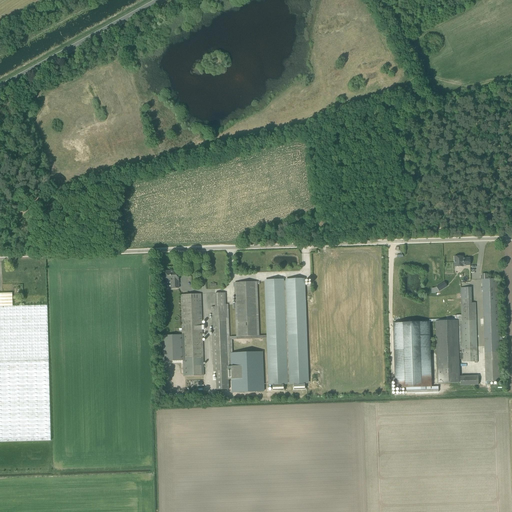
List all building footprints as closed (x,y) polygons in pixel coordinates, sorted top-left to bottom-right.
[(463,267),(463,266),(470,265),(470,258),(463,258),(463,256),(454,257),(455,267),(463,267)] [(433,384),(429,263),(421,263),(421,257),(401,258),(401,264),(393,264),(397,385),(433,384)] [(166,279),(166,280),(171,280),(172,288),(178,288),(178,270),(173,270),(173,271),(165,272),(166,276),(165,276),(165,278),(166,279)] [(485,382),(487,382),(487,384),(489,384),(489,382),(499,381),(501,381),(499,340),(504,340),(504,336),(502,336),(499,336),(498,284),(496,284),(496,279),(486,279),(486,275),(482,275),(482,288),(481,288),(481,292),(482,292),(485,382)] [(267,336),(259,336),(237,337),(237,339),(267,338),(268,384),(308,382),(305,280),(265,282),(267,336)] [(259,336),(257,282),(235,283),(237,337),(259,336)] [(471,288),(461,288),(462,315),(456,315),(456,320),(457,320),(458,350),(462,350),(463,359),(463,361),(474,361),(474,363),(477,363),(475,303),(471,303),(471,288)] [(0,293),(0,306),(12,306),(12,293),(0,293)] [(230,354),(230,337),(228,304),(225,304),(225,293),(215,293),(216,307),(211,307),(214,372),(216,372),(217,390),(229,389),(229,377),(232,377),(232,376),(233,376),(232,374),(233,374),(232,370),(231,370),(230,354)] [(203,376),(201,294),(181,295),(182,328),(182,335),(162,336),(163,361),(183,361),(184,376),(203,376)] [(0,361),(49,360),(47,305),(12,306),(0,306),(0,361)] [(438,383),(458,383),(458,376),(450,377),(450,369),(458,368),(458,359),(463,359),(462,350),(458,350),(457,320),(456,320),(436,321),(438,383)] [(264,392),(263,353),(232,355),(230,354),(231,370),(232,370),(233,374),(232,374),(233,376),(232,376),(232,377),(232,393),(264,392)] [(0,361),(0,442),(51,441),(49,360),(0,361)] [(481,375),(462,376),(463,385),(481,385),(481,375)]
